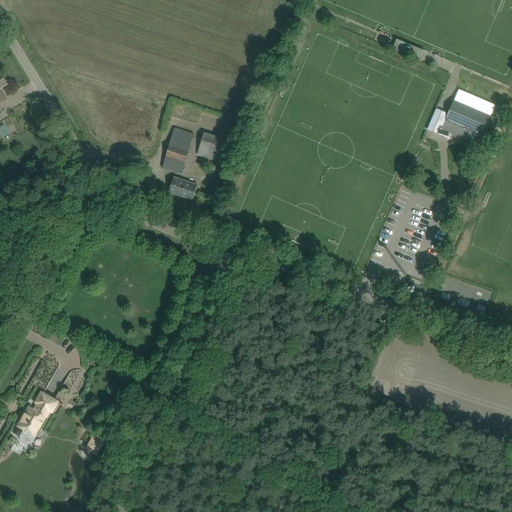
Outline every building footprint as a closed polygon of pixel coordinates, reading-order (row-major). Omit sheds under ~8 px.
[(492,116),(455,100),(448,114),(442,111),(432,131),(445,137),(447,132),(479,145),(486,128),(493,131),(495,124),(490,121),(492,116)] [(9,124),(3,127),(1,123),(0,123),(0,137),(12,133),(9,124)] [(163,168),(172,171),(182,174),(194,134),(175,128),(163,168)] [(197,155),(221,163),(228,141),(205,133),(197,155)] [(169,192),(193,199),(198,185),(174,177),(169,192)] [(35,410),(29,406),(18,426),(25,429),(21,436),(22,441),(28,444),(32,443),(36,436),(35,435),(50,410),(52,412),(58,402),(63,405),(63,404),(42,392),(36,403),(38,404),(35,410)] [(104,444),(93,437),(91,442),(90,450),(98,454),(104,444)]
